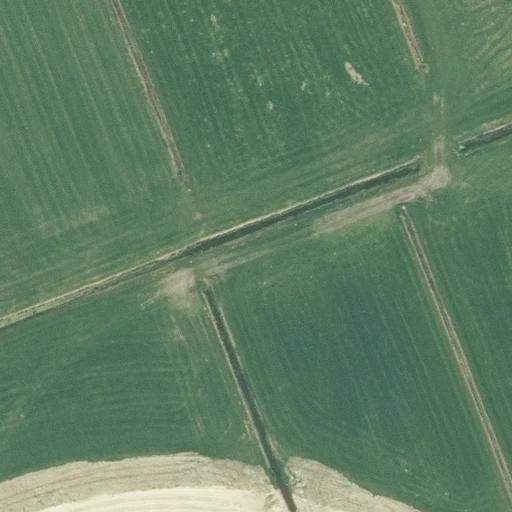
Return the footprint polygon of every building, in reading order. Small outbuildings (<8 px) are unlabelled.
[(233,276),(180,296),(186,313),(240,293),(233,276)] [(151,337),(135,340),(138,356),(153,354),(154,359),(171,357),(165,315),(148,318),(151,337)] [(234,333),(208,337),(212,366),(238,363),(234,333)] [(76,341),(46,347),(51,373),(81,368),(76,341)] [(151,393),(135,395),(138,412),(153,409),(157,429),(173,426),(171,413),(174,413),(172,403),(170,404),(167,385),(150,387),(151,393)] [(213,406),(198,406),(199,436),(219,436),(219,418),(232,418),(231,398),(213,398),(213,406)] [(48,428),(0,441),(0,448),(2,457),(52,443),(48,428)]
